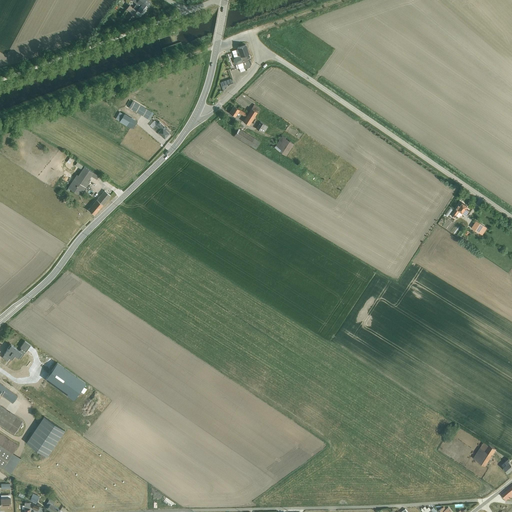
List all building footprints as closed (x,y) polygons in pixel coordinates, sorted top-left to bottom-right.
[(146,0),(145,0),(136,0),(136,1),(143,6),(141,9),(146,12),(150,6),(144,2),(146,0)] [(130,6),(126,11),(135,18),(139,13),(130,6)] [(251,60),(246,45),(237,48),(240,57),(236,59),(240,69),(244,68),(245,70),(250,68),(251,64),(250,61),(251,60)] [(232,79),(222,82),(223,88),(227,87),(226,85),(233,83),(232,79)] [(152,112),(133,101),(129,108),(148,119),(152,112)] [(235,105),(230,113),(236,116),(239,113),(246,117),(243,121),(250,125),(260,109),(254,105),(248,114),(235,105)] [(138,122),(120,112),(116,119),(134,129),(138,122)] [(153,128),(158,122),(154,120),(149,126),(153,128)] [(162,129),(158,133),(166,138),(171,131),(159,122),(157,125),(162,129)] [(269,126),(261,122),(257,128),(265,133),(269,126)] [(256,150),(261,142),(239,128),(234,136),(256,150)] [(295,143),(283,136),(276,148),(288,156),(295,143)] [(97,180),(100,176),(85,166),(79,175),(77,174),(68,188),(81,196),(90,182),(89,181),(92,176),(97,180)] [(95,216),(111,196),(105,191),(88,210),(95,216)] [(467,206),(460,202),(451,217),(454,219),(456,217),(459,219),(461,215),(465,217),(468,212),(465,210),(467,206)] [(487,228),(476,221),(471,229),(482,236),(487,228)] [(32,344),(29,347),(36,354),(39,350),(32,344)] [(30,359),(13,346),(1,362),(18,375),(30,359)] [(46,379),(75,400),(87,383),(58,363),(46,379)] [(16,393),(0,382),(0,393),(10,401),(16,393)] [(0,404),(0,423),(14,433),(23,420),(0,404)] [(44,416),(26,442),(47,456),(65,430),(44,416)] [(0,432),(0,465),(11,473),(21,458),(13,452),(18,445),(0,432)] [(483,442),(473,458),(485,466),(496,449),(489,444),(488,445),(483,442)] [(509,458),(501,465),(508,472),(511,468),(511,464),(510,462),(511,461),(509,458)] [(511,486),(502,495),(506,500),(508,498),(509,499),(511,496),(511,486)] [(33,493),(30,500),(36,503),(40,496),(33,493)] [(49,499),(47,504),(49,505),(47,508),(52,511),(58,511),(60,510),(53,505),(55,502),(49,499)]
